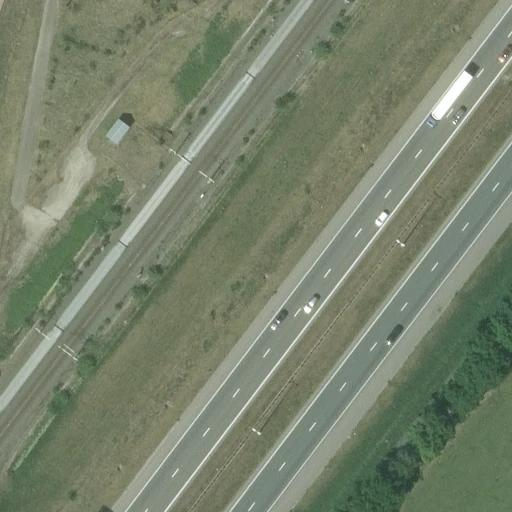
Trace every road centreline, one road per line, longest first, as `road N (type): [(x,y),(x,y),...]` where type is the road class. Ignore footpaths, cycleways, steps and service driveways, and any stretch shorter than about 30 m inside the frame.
road 1 (motorway): [(511,22),(140,511)]
road 2 (motorway): [(266,511),(511,188)]
road 3 (track): [(217,0),(171,30),(107,107),(65,195),(48,212),(26,217),(13,207)]
road 4 (unclassified): [(511,306),(354,511)]
road 5 (unclassified): [(50,0),(13,207)]
